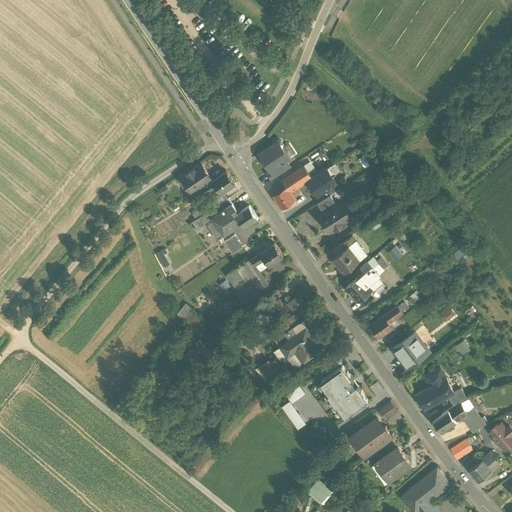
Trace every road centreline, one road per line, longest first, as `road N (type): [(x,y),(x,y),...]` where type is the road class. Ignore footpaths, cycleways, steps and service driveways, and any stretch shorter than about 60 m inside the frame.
road 1 (residential): [(221,138),(129,197),(16,336),(234,511)]
road 2 (residential): [(491,511),(427,435),(235,158)]
road 3 (unclassified): [(235,158),(284,98),(330,0)]
road 4 (residential): [(221,138),(131,0)]
